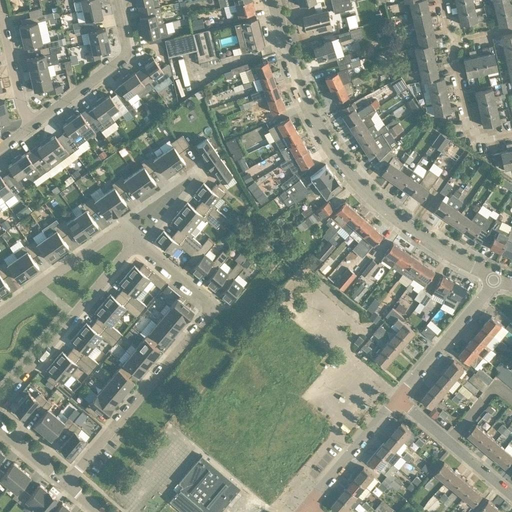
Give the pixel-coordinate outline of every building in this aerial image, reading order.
[(83,11),(100,7),(98,0),(72,0),(73,2),(80,0),(83,11)] [(141,11),(160,7),(158,0),(132,0),(133,1),(136,0),(137,6),(140,5),(141,11)] [(251,0),(248,0),(234,4),(236,11),(232,12),(234,17),(254,12),(251,0)] [(355,0),(354,0),(350,1),(332,5),(334,14),(344,11),(344,10),(357,7),(355,0)] [(411,13),(428,9),(426,1),(433,0),(414,0),(409,1),(411,13)] [(458,13),(474,10),(473,2),(479,0),(463,0),(455,2),(458,13)] [(510,0),(508,0),(493,3),(496,15),(511,10),(511,7),(510,0)] [(186,13),(183,1),(179,2),(183,19),(189,17),(188,13),(186,13)] [(74,30),(79,29),(93,26),(91,20),(103,17),(100,7),(83,11),(85,21),(73,24),(74,30)] [(139,29),(163,23),(160,7),(141,11),(143,17),(140,17),(141,23),(138,24),(139,29)] [(28,11),(30,17),(42,15),(41,8),(28,11)] [(481,8),(474,10),(458,13),(460,25),(486,19),(485,14),(482,14),(481,8)] [(414,24),(437,19),(436,15),(430,17),(428,9),(411,13),(414,24)] [(327,10),(303,17),(306,29),(313,28),(314,34),(332,29),(327,10)] [(511,10),(496,15),(498,26),(511,23),(511,10)] [(42,15),(30,17),(20,20),(21,25),(19,26),(22,37),(40,33),(37,22),(46,20),(45,14),(42,15)] [(164,40),(164,41),(168,58),(196,52),(199,62),(263,46),(256,17),(192,33),(173,38),(164,40)] [(190,22),(193,32),(204,29),(202,19),(190,22)] [(416,35),(433,31),(431,24),(438,22),(437,19),(414,24),(416,35)] [(164,41),(164,40),(173,38),(172,32),(168,33),(166,23),(163,23),(139,29),(141,34),(143,34),(144,39),(148,38),(149,44),(161,41),(164,41)] [(90,43),(108,39),(105,29),(94,31),(93,26),(79,29),(80,34),(88,33),(90,43)] [(360,28),(345,32),(338,34),(341,45),(352,42),(352,41),(363,38),(360,28)] [(419,46),(437,43),(442,41),(441,37),(435,39),(433,31),(416,35),(419,46)] [(40,33),(22,37),(24,48),(38,44),(39,50),(53,47),(60,46),(58,40),(42,43),(40,33)] [(503,49),(511,46),(511,34),(501,37),(503,49)] [(108,39),(90,43),(93,54),(86,55),(87,61),(100,58),(99,52),(110,50),(108,39)] [(326,62),(336,59),(336,58),(330,41),(324,43),(324,45),(314,48),(318,60),(325,58),(326,62)] [(416,59),(433,56),(432,48),(438,46),(437,43),(419,46),(419,47),(414,48),(416,59)] [(483,55),(487,72),(497,70),(492,46),(488,47),(489,54),(483,55)] [(511,46),(503,49),(506,60),(511,58),(511,46)] [(53,47),(39,50),(41,56),(27,59),(29,70),(47,66),(56,64),(53,47)] [(471,51),(477,74),(487,72),(483,55),(476,57),(475,50),(471,51)] [(466,77),(477,74),(471,51),(468,52),(470,58),(463,60),(466,77)] [(73,64),(80,62),(77,53),(70,56),(73,64)] [(351,62),(349,54),(336,58),(336,59),(338,66),(351,62)] [(419,70),(442,65),(442,62),(435,63),(433,56),(416,59),(419,70)] [(171,74),(169,65),(168,63),(161,69),(152,57),(148,60),(149,62),(145,66),(147,68),(142,72),(153,87),(158,83),(159,84),(171,74)] [(330,90),(348,82),(352,81),(347,69),(361,65),(359,59),(351,62),(338,66),(340,71),(325,78),(330,90)] [(67,75),(73,74),(70,61),(64,62),(67,75)] [(259,78),(272,73),(267,61),(254,66),(255,66),(249,68),(247,63),(230,69),(232,74),(245,70),(249,81),(259,78)] [(422,82),(426,81),(438,78),(437,70),(443,69),(442,65),(419,70),(422,82)] [(47,66),(29,70),(32,81),(50,76),(47,66)] [(153,87),(142,72),(137,75),(135,73),(130,76),(129,74),(124,77),(139,97),(153,87)] [(263,89),(276,85),(272,73),(259,78),(263,89)] [(364,75),(352,81),(353,85),(360,82),(360,81),(365,78),(364,75)] [(50,76),(32,81),(34,91),(48,88),(49,94),(63,91),(61,85),(52,87),(50,76)] [(398,94),(400,93),(405,90),(408,88),(401,76),(390,82),(398,94)] [(116,94),(128,110),(133,107),(131,105),(140,98),(139,97),(124,77),(120,80),(122,82),(117,86),(118,87),(114,91),(116,94)] [(429,92),(452,87),(452,84),(445,85),(443,77),(438,78),(426,81),(429,92)] [(235,92),(251,86),(250,82),(233,88),(235,92)] [(348,82),(330,90),(335,102),(348,96),(346,92),(351,89),(348,82)] [(280,96),(276,85),(263,89),(250,94),(253,101),(266,96),(267,101),(280,96)] [(431,104),(448,100),(446,92),(453,91),(452,87),(429,92),(431,104)] [(204,96),(201,89),(195,93),(199,99),(204,96)] [(505,97),(505,94),(503,94),(493,96),(491,89),(475,92),(477,104),(505,97)] [(128,110),(116,94),(111,98),(109,95),(105,99),(103,97),(99,100),(114,120),(128,110)] [(280,96),(267,101),(272,113),(284,108),(280,96)] [(505,97),(477,104),(480,115),(496,111),(495,103),(506,101),(505,97)] [(115,121),(114,120),(99,100),(94,103),(96,105),(91,109),(93,111),(89,115),(100,130),(101,131),(115,121)] [(349,126),(374,109),(380,106),(376,100),(356,112),(354,109),(357,107),(354,102),(339,109),(342,116),(349,126)] [(448,100),(431,104),(434,115),(457,110),(457,106),(450,107),(448,100)] [(251,106),(253,106),(252,105),(251,101),(242,104),(242,105),(244,109),(251,106)] [(355,136),(372,125),(369,119),(371,118),(375,111),(374,109),(349,126),(355,136)] [(418,110),(412,115),(417,122),(423,117),(418,110)] [(86,140),(100,130),(89,115),(86,111),(81,114),(80,113),(76,116),(74,114),(70,118),(86,140)] [(496,111),(480,115),(482,126),(506,121),(505,117),(498,119),(496,111)] [(7,112),(0,113),(0,124),(9,122),(7,112)] [(86,140),(70,118),(65,121),(67,123),(62,126),(66,131),(61,135),(74,151),(78,148),(77,146),(86,140)] [(268,129),(274,140),(295,129),(289,118),(268,129)] [(147,123),(150,127),(156,123),(153,119),(147,123)] [(362,146),(382,134),(398,123),(395,119),(385,126),(385,125),(376,130),(372,125),(355,136),(362,146)] [(392,137),(402,130),(398,123),(388,130),(392,137)] [(295,129),(274,140),(280,151),(301,140),(295,129)] [(444,147),(451,137),(442,130),(435,140),(444,147)] [(379,160),(391,148),(389,144),(393,141),(389,135),(385,138),(382,134),(362,146),(368,157),(374,153),(379,160)] [(44,140),(60,162),(74,151),(61,135),(57,138),(55,136),(50,139),(49,137),(44,140)] [(176,139),(184,150),(190,146),(182,135),(176,139)] [(235,160),(246,154),(237,136),(226,142),(235,160)] [(163,153),(175,170),(185,163),(179,154),(184,150),(176,139),(171,143),(173,146),(163,153)] [(204,160),(208,165),(219,157),(207,139),(197,146),(206,159),(204,160)] [(32,152),(46,172),(60,162),(44,140),(40,143),(41,145),(32,152)] [(301,140),(280,151),(286,162),(307,151),(301,140)] [(391,181),(403,164),(393,157),(395,155),(392,153),(399,146),(397,144),(391,148),(379,160),(387,166),(381,174),(391,181)] [(511,159),(508,144),(505,145),(507,151),(500,153),(492,155),(495,166),(503,164),(504,170),(511,168),(511,174),(511,159)] [(102,160),(107,157),(103,151),(98,155),(102,160)] [(307,151),(286,162),(280,165),(283,170),(290,166),(294,173),(313,162),(307,151)] [(15,158),(26,173),(31,180),(33,182),(46,172),(32,152),(27,156),(25,153),(21,157),(19,155),(15,158)] [(405,161),(409,155),(405,152),(400,158),(405,161)] [(411,152),(409,155),(405,161),(409,164),(415,155),(411,152)] [(146,160),(154,171),(159,167),(166,177),(175,170),(163,153),(154,160),(151,156),(146,160)] [(91,162),(95,167),(102,162),(98,157),(91,162)] [(219,157),(208,165),(211,170),(213,169),(222,182),(232,175),(219,157)] [(7,175),(19,192),(23,190),(21,188),(31,180),(26,173),(15,158),(11,161),(12,163),(8,167),(11,172),(7,175)] [(134,174),(146,191),(156,184),(149,174),(154,171),(146,160),(141,163),(144,167),(134,174)] [(239,166),(242,171),(248,168),(245,163),(239,166)] [(422,176),(428,171),(420,163),(414,168),(422,176)] [(401,187),(413,171),(403,164),(391,181),(401,187)] [(305,196),(333,174),(326,165),(310,178),(313,181),(305,187),(306,187),(301,190),(303,193),(300,196),(302,198),(305,196)] [(74,179),(80,175),(77,170),(71,174),(74,179)] [(411,194),(423,177),(413,170),(413,171),(401,187),(411,194)] [(246,184),(253,180),(249,173),(242,177),(246,184)] [(423,177),(411,194),(421,201),(429,190),(428,190),(431,187),(430,186),(435,179),(426,173),(423,177)] [(117,181),(124,192),(129,188),(136,198),(146,191),(134,174),(124,180),(122,177),(117,181)] [(341,185),(333,174),(305,196),(307,198),(305,200),(307,203),(321,192),(326,197),(341,185)] [(19,192),(7,175),(2,179),(0,176),(0,194),(0,195),(5,201),(14,195),(19,192)] [(281,184),(286,190),(298,180),(294,175),(281,184)] [(436,190),(443,179),(438,176),(435,179),(430,186),(431,187),(436,190)] [(502,178),(498,183),(504,187),(507,181),(502,178)] [(299,179),(298,180),(286,190),(280,195),(290,208),(296,203),(302,198),(300,196),(303,193),(301,190),(306,187),(305,187),(299,179)] [(104,194),(118,213),(122,210),(121,208),(126,205),(120,195),(124,192),(117,181),(112,184),(114,187),(104,194)] [(445,196),(452,186),(447,182),(440,192),(445,196)] [(216,194),(211,190),(203,183),(195,193),(203,199),(199,204),(218,221),(223,215),(213,207),(214,205),(210,201),(216,195),(216,194)] [(211,190),(216,194),(216,195),(221,199),(226,193),(216,184),(211,190)] [(433,210),(443,217),(461,192),(456,189),(452,195),(451,195),(446,203),(441,199),(433,210)] [(463,190),(461,192),(443,217),(453,224),(461,213),(455,210),(461,202),(461,201),(467,192),(463,190)] [(260,204),(267,200),(262,193),(256,198),(260,204)] [(87,201),(95,212),(100,209),(107,218),(112,215),(113,216),(118,213),(104,194),(95,201),(92,198),(87,201)] [(76,217),(88,234),(98,227),(90,216),(95,212),(87,201),(82,205),(83,206),(80,208),(83,212),(76,217)] [(316,222),(320,219),(334,209),(328,202),(315,211),(316,212),(297,226),(301,232),(315,221),(316,222)] [(340,226),(355,211),(345,202),(326,223),(336,232),(340,226)] [(218,221),(199,204),(195,209),(187,203),(179,212),(192,223),(198,217),(202,220),(203,218),(213,226),(218,221)] [(472,209),(476,212),(480,206),(476,203),(472,209)] [(301,213),(305,218),(313,211),(309,206),(305,209),(301,213)] [(476,212),(470,220),(463,231),(473,238),(480,227),(488,232),(496,219),(489,215),(487,218),(481,214),(485,209),(480,206),(476,212)] [(19,217),(25,214),(23,209),(17,211),(19,217)] [(363,216),(362,217),(355,211),(340,226),(350,235),(364,219),(365,217),(363,216)] [(192,223),(179,212),(172,221),(179,228),(175,233),(197,251),(202,245),(189,235),(191,233),(187,230),(192,223)] [(461,213),(453,224),(463,231),(470,220),(461,213)] [(59,223),(67,234),(72,231),(78,241),(88,234),(76,217),(66,223),(64,220),(59,223)] [(364,219),(350,235),(355,239),(360,233),(363,237),(373,227),(364,219)] [(496,219),(488,232),(483,240),(490,243),(489,247),(500,252),(509,233),(498,228),(501,222),(496,219)] [(4,230),(10,227),(7,220),(1,223),(4,230)] [(47,237),(59,254),(68,247),(62,238),(67,234),(59,223),(54,227),(56,230),(47,237)] [(250,237),(255,232),(249,224),(244,229),(250,237)] [(511,225),(509,233),(500,252),(511,257),(511,254),(511,225)] [(220,226),(217,231),(222,236),(226,232),(220,226)] [(373,227),(363,237),(360,241),(369,250),(382,235),(373,227)] [(197,251),(175,233),(171,238),(163,231),(155,241),(171,254),(177,247),(181,251),(183,249),(192,257),(197,251)] [(7,232),(2,236),(5,240),(11,237),(7,232)] [(29,244),(37,255),(42,252),(49,261),(59,254),(47,237),(37,244),(34,241),(29,244)] [(208,238),(202,245),(197,251),(192,257),(189,261),(194,266),(191,270),(200,278),(204,273),(203,273),(213,262),(204,255),(214,243),(208,238)] [(335,246),(334,246),(331,244),(328,241),(306,265),(313,270),(322,260),(323,260),(335,246)] [(286,253),(290,249),(283,242),(279,246),(286,253)] [(392,267),(404,250),(393,243),(381,259),(392,267)] [(14,253),(17,258),(29,275),(39,268),(32,259),(37,255),(29,244),(25,248),(23,246),(14,253)] [(406,268),(414,257),(404,250),(392,267),(402,274),(406,268)] [(203,273),(204,273),(209,278),(205,282),(215,290),(219,286),(218,285),(228,274),(219,267),(229,256),(222,251),(213,262),(203,273)] [(402,274),(412,280),(424,264),(414,257),(402,274)] [(0,264),(8,276),(13,272),(19,282),(29,275),(17,258),(7,265),(5,261),(0,264)] [(245,259),(241,265),(246,269),(250,264),(245,259)] [(367,278),(378,265),(372,260),(362,274),(367,278)] [(218,285),(219,286),(224,290),(220,295),(229,303),(243,287),(234,279),(243,268),(237,263),(228,274),(218,285)] [(324,274),(330,267),(325,263),(319,269),(324,274)] [(0,295),(9,289),(3,279),(8,276),(0,264),(0,295)] [(134,266),(126,275),(143,288),(150,280),(161,289),(166,283),(143,264),(139,270),(134,266)] [(424,264),(412,280),(423,288),(434,271),(424,264)] [(343,290),(356,275),(348,269),(335,284),(343,290)] [(143,288),(126,275),(119,284),(123,288),(119,293),(142,312),(146,306),(135,297),(143,288)] [(434,292),(445,298),(454,281),(442,275),(434,292)] [(454,281),(445,298),(443,302),(455,308),(457,304),(466,287),(454,281)] [(352,295),(358,301),(369,288),(363,283),(352,295)] [(167,285),(161,291),(166,295),(172,289),(167,285)] [(414,299),(420,303),(427,292),(421,288),(414,299)] [(427,292),(420,303),(425,306),(432,296),(427,292)] [(142,312),(119,293),(115,298),(110,294),(102,304),(118,317),(126,308),(137,318),(142,312)] [(170,307),(185,320),(186,321),(194,312),(186,305),(188,302),(180,295),(178,298),(177,298),(170,307)] [(372,313),(380,303),(375,298),(367,309),(372,313)] [(399,303),(395,309),(401,315),(406,309),(399,303)] [(118,317),(102,304),(95,313),(99,317),(95,322),(117,341),(122,335),(111,326),(118,317)] [(163,315),(179,328),(185,320),(170,307),(163,315)] [(399,329),(396,332),(407,341),(414,332),(401,321),(404,318),(392,308),(385,317),(399,329)] [(376,323),(381,317),(374,312),(369,318),(376,323)] [(156,324),(172,337),(179,328),(163,315),(156,324)] [(492,316),(483,326),(494,334),(502,325),(492,316)] [(182,486),(169,502),(181,511),(220,511),(240,489),(250,497),(248,502),(266,507),(270,495),(275,497),(283,472),(294,475),(298,463),(303,465),(307,452),(312,454),(317,437),(324,439),(329,424),(309,418),(311,411),(297,407),(293,404),(334,356),(300,327),(293,335),(271,317),(242,351),(274,378),(259,396),(266,403),(253,419),(229,399),(226,403),(210,390),(191,414),(194,417),(181,433),(207,454),(204,458),(202,456),(199,460),(198,459),(178,483),(182,486)] [(152,319),(144,328),(149,332),(156,322),(152,319)] [(117,341),(95,322),(91,327),(86,323),(78,332),(94,346),(102,337),(113,346),(117,341)] [(145,338),(155,347),(160,342),(164,345),(172,337),(156,324),(145,338)] [(380,326),(376,330),(383,336),(386,332),(380,326)] [(430,340),(436,334),(427,326),(421,332),(430,340)] [(494,334),(483,326),(475,335),(485,344),(494,334)] [(383,336),(376,330),(373,334),(373,335),(369,339),(376,344),(383,336)] [(94,346),(78,332),(71,341),(75,345),(71,350),(93,369),(98,364),(87,354),(94,346)] [(407,341),(396,332),(389,341),(399,350),(407,341)] [(491,349),(485,344),(475,335),(467,345),(483,359),(491,349)] [(358,346),(363,340),(359,337),(354,342),(358,346)] [(137,347),(153,359),(160,351),(155,347),(145,338),(137,347)] [(371,349),(368,346),(371,342),(369,339),(361,348),(368,354),(371,349)] [(399,350),(389,341),(381,349),(392,358),(399,350)] [(503,350),(507,346),(501,341),(498,345),(503,350)] [(483,359),(467,345),(459,354),(475,368),(483,359)] [(130,355),(145,368),(153,359),(137,347),(130,355)] [(392,358),(381,349),(374,359),(384,367),(392,358)] [(93,369),(71,350),(66,356),(62,352),(54,361),(70,374),(78,366),(89,375),(93,369)] [(123,364),(134,373),(138,377),(145,368),(130,355),(123,364)] [(70,374),(54,361),(46,370),(51,374),(46,379),(69,398),(74,392),(63,383),(70,374)] [(446,371),(456,379),(464,370),(454,361),(446,371)] [(500,371),(505,365),(501,362),(496,368),(500,371)] [(111,378),(126,391),(134,382),(129,378),(134,373),(123,364),(118,369),(111,378)] [(502,379),(510,370),(505,365),(500,371),(497,375),(502,379)] [(476,375),(488,385),(493,379),(481,369),(476,375)] [(506,383),(511,376),(511,371),(510,370),(502,379),(506,383)] [(456,379),(446,371),(438,380),(448,389),(456,379)] [(488,385),(476,375),(475,374),(469,380),(483,392),(488,385)] [(104,386),(119,399),(126,391),(111,378),(104,386)] [(448,389),(438,380),(430,389),(440,398),(448,389)] [(97,394),(112,407),(119,399),(104,386),(97,394)] [(456,395),(461,400),(464,396),(468,399),(473,394),(464,386),(456,395)] [(440,398),(430,389),(422,399),(432,408),(440,398)] [(19,404),(14,410),(24,418),(33,406),(38,410),(46,400),(39,394),(34,398),(28,393),(23,399),(22,398),(18,402),(19,404)] [(112,407),(97,394),(89,403),(85,408),(96,418),(100,412),(105,417),(113,408),(112,407)] [(461,400),(456,395),(453,399),(458,404),(461,400)] [(46,400),(38,410),(43,414),(34,425),(42,432),(56,416),(48,409),(52,405),(46,400)] [(434,407),(428,414),(434,419),(440,413),(434,407)] [(486,421),(491,416),(487,412),(485,410),(476,420),(478,422),(482,417),(486,421)] [(443,411),(440,415),(445,419),(448,415),(443,411)] [(56,416),(42,432),(51,440),(60,429),(65,433),(73,423),(68,418),(64,423),(56,416)] [(73,423),(65,433),(69,437),(60,448),(69,456),(74,450),(76,451),(80,446),(78,445),(83,439),(78,434),(81,429),(73,423)] [(393,433),(404,442),(409,446),(417,436),(402,423),(393,433)] [(502,434),(507,428),(503,424),(498,430),(502,434)] [(477,443),(486,433),(476,425),(467,435),(477,443)] [(506,437),(511,431),(508,428),(507,428),(502,434),(506,437)] [(404,442),(393,433),(385,443),(396,451),(404,442)] [(486,433),(477,443),(486,451),(495,441),(486,433)] [(421,447),(425,443),(420,438),(416,442),(421,447)] [(495,441),(486,451),(496,460),(505,449),(495,441)] [(396,451),(385,443),(377,452),(393,465),(401,456),(396,451)] [(511,455),(505,449),(496,460),(506,468),(511,460),(511,455)] [(393,465),(377,452),(369,462),(384,474),(393,465)] [(409,462),(412,458),(406,453),(403,457),(409,462)] [(0,469),(0,479),(0,480),(8,486),(22,470),(13,463),(4,474),(0,469)] [(436,473),(445,482),(454,471),(444,463),(436,473)] [(426,473),(430,468),(426,464),(422,469),(426,473)] [(355,478),(366,487),(374,476),(364,468),(355,478)] [(22,470),(8,486),(16,493),(12,497),(17,502),(26,492),(21,488),(30,477),(22,470)] [(454,471),(445,482),(455,490),(464,479),(454,471)] [(384,480),(392,486),(397,491),(403,483),(393,475),(392,476),(390,474),(387,477),(387,476),(384,480)] [(415,478),(410,475),(408,477),(418,485),(422,480),(416,476),(415,478)] [(366,487),(355,478),(348,487),(358,496),(366,487)] [(464,479),(455,490),(464,498),(473,487),(464,479)] [(392,486),(384,480),(378,487),(384,492),(387,488),(389,489),(392,486)] [(428,490),(434,484),(429,480),(425,485),(426,486),(425,487),(428,490)] [(410,483),(406,487),(411,491),(415,487),(410,483)] [(39,485),(30,495),(26,492),(17,502),(22,506),(26,501),(34,508),(48,491),(39,485)] [(362,500),(358,496),(348,487),(340,496),(350,505),(355,509),(362,500)] [(473,487),(464,498),(474,506),(483,496),(473,487)] [(48,491),(34,508),(39,511),(50,511),(47,510),(57,498),(48,491)] [(439,499),(444,503),(449,497),(444,493),(439,499)] [(344,511),(350,505),(340,496),(331,506),(338,511),(344,511)] [(449,497),(444,503),(448,506),(453,500),(449,497)] [(376,511),(391,511),(394,510),(383,501),(375,510),(376,511)] [(496,511),(499,509),(488,501),(479,511),(496,511)] [(368,511),(371,507),(365,502),(362,506),(368,511)] [(62,503),(53,511),(68,511),(70,510),(62,503)]
